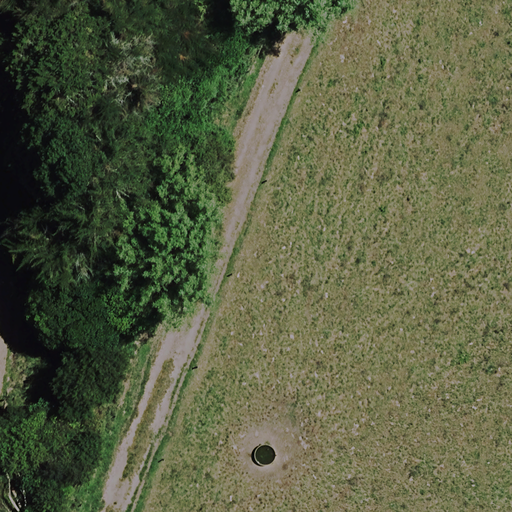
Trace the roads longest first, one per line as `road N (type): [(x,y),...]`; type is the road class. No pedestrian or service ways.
road 1 (track): [(343,0),(119,511)]
road 2 (track): [(0,257),(17,98),(0,37)]
